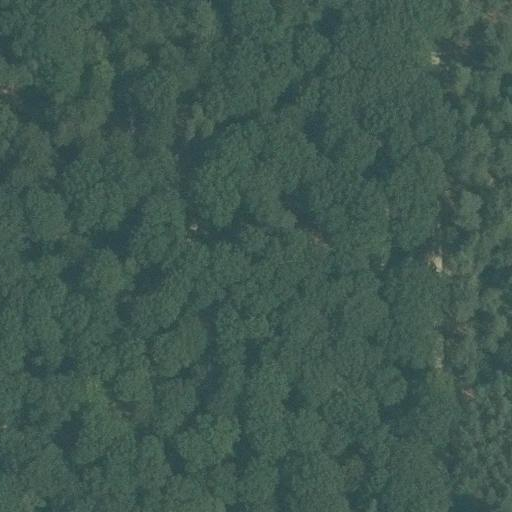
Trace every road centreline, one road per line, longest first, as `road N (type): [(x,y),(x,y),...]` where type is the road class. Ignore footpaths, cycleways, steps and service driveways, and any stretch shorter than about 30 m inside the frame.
road 1 (track): [(428,0),(438,389)]
road 2 (track): [(447,511),(438,389)]
